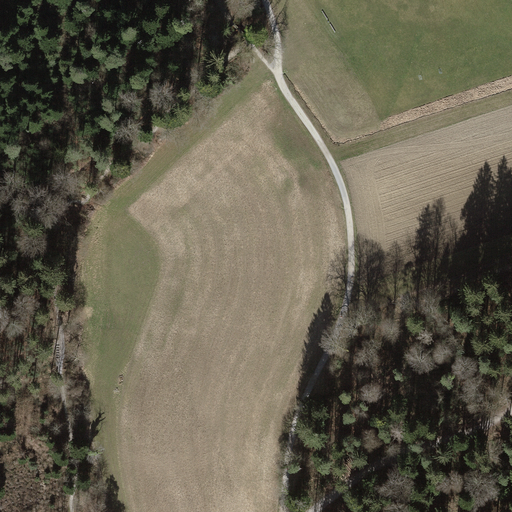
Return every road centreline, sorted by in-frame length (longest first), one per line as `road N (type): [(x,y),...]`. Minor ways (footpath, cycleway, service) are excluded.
road 1 (track): [(284,511),(290,445),(344,320),(352,264),(345,194),(278,76)]
road 2 (unknown): [(511,253),(344,320)]
road 3 (track): [(511,412),(385,460)]
